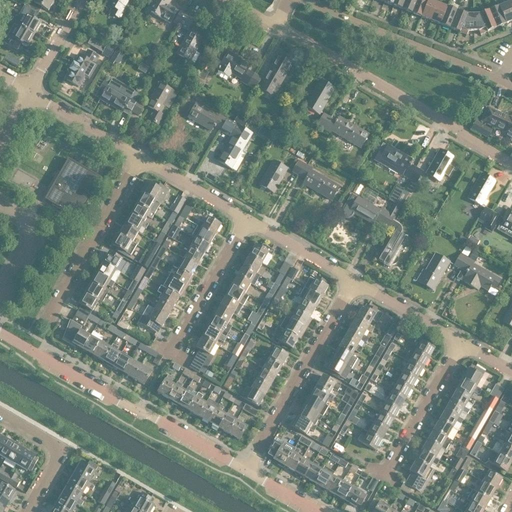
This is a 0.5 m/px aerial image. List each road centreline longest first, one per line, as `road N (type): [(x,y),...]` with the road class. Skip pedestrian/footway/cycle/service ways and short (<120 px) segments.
road 1 (residential): [(244,468),(0,333)]
road 2 (residential): [(511,161),(273,24)]
road 3 (residential): [(303,0),(511,88)]
road 4 (residential): [(244,468),(356,280)]
road 5 (residential): [(50,309),(144,154)]
road 6 (residential): [(176,344),(250,217)]
road 7 (residential): [(392,465),(461,342)]
road 8 (residential): [(25,511),(59,450),(0,415)]
road 9 (residential): [(33,89),(144,154)]
road 10 (residential): [(250,217),(356,280)]
road 11 (residential): [(144,154),(250,217)]
road 12 (residential): [(356,280),(461,342)]
